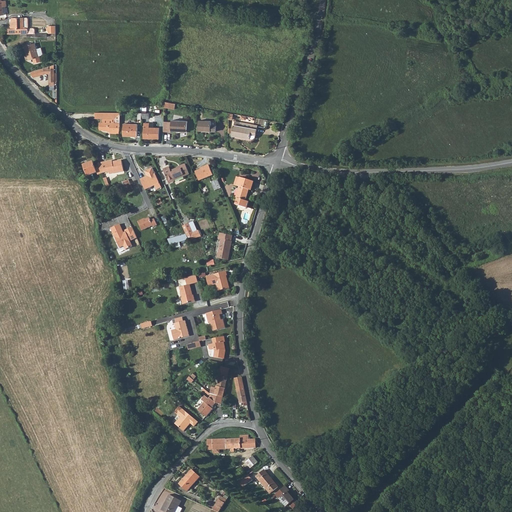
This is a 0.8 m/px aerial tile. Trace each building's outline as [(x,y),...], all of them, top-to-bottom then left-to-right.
[(24,18),(13,18),(13,22),(11,22),(12,29),(8,29),(8,34),(27,34),(28,34),(28,29),(28,19),(27,18),(24,18)] [(35,44),(25,46),(27,55),(25,56),(26,60),(28,59),(29,60),(33,58),(35,63),(42,61),(40,57),(38,57),(35,44)] [(55,81),(57,81),(56,73),(55,73),(54,69),(49,69),(49,67),(45,68),(31,71),(32,77),(44,73),(49,73),(49,86),(55,85),(55,81)] [(110,133),(120,133),(120,113),(95,113),(95,119),(102,119),(102,123),(100,123),(100,128),(104,129),(104,131),(110,131),(110,133)] [(188,121),(172,120),(172,122),(164,122),(164,132),(171,132),(171,130),(187,131),(188,121)] [(217,121),(200,121),(199,130),(216,131),(217,121)] [(233,128),(229,127),(229,133),(232,133),(232,136),(255,140),(257,130),(252,129),(252,125),(234,122),(233,128)] [(149,123),(144,123),(143,139),(159,139),(159,127),(149,127),(149,123)] [(138,124),(123,124),(123,136),(137,136),(138,124)] [(91,159),(81,162),(85,173),(95,170),(91,159)] [(112,159),(98,163),(102,173),(109,170),(110,173),(124,169),(121,159),(112,161),(112,159)] [(170,168),(164,170),(169,184),(189,175),(184,165),(179,167),(180,169),(171,172),(170,168)] [(206,168),(196,172),(199,181),(213,175),(208,165),(205,167),(206,168)] [(147,176),(140,179),(145,190),(154,186),(156,190),(161,187),(151,168),(144,171),(147,176)] [(253,181),(239,177),(239,178),(237,187),(238,187),(236,198),(237,199),(235,206),(246,209),(248,202),(245,201),(248,190),(250,191),(253,181)] [(122,181),(127,191),(134,188),(129,178),(122,181)] [(218,179),(212,181),(215,189),(221,187),(218,179)] [(143,217),(137,220),(141,229),(152,224),(152,225),(156,223),(154,217),(150,219),(148,216),(145,218),(143,218),(143,217)] [(136,237),(131,226),(124,229),(125,231),(126,233),(125,233),(123,232),(119,223),(110,227),(119,247),(123,245),(125,249),(132,245),(129,240),(136,237)] [(189,224),(182,226),(185,234),(187,239),(196,238),(201,237),(198,230),(193,232),(189,224)] [(232,240),(233,234),(226,231),(223,230),(220,237),(222,238),(218,256),(227,258),(233,240),(232,240)] [(226,270),(205,275),(208,285),(215,283),(217,290),(229,287),(226,275),(227,274),(226,270)] [(185,278),(187,285),(190,284),(198,282),(196,275),(185,278)] [(180,298),(182,304),(195,301),(193,295),(192,295),(190,284),(187,285),(179,287),(181,298),(180,298)] [(221,310),(206,314),(210,325),(212,324),(214,333),(225,330),(223,321),(222,322),(220,316),(223,315),(221,310)] [(183,318),(175,320),(176,324),(174,324),(175,330),(172,331),(174,341),(189,337),(186,321),(184,322),(183,318)] [(226,342),(225,336),(213,339),(214,344),(210,345),(211,350),(215,349),(216,352),(215,357),(225,360),(227,352),(225,351),(224,348),(226,348),(225,343),(226,342)] [(212,389),(210,395),(212,395),(223,398),(229,369),(221,368),(220,373),(221,374),(218,388),(216,388),(216,389),(212,389)] [(193,373),(188,379),(192,382),(197,376),(193,373)] [(234,379),(239,404),(243,403),(244,406),(247,406),(241,377),(234,379)] [(216,404),(221,405),(223,398),(212,395),(211,402),(208,401),(204,398),(201,402),(203,404),(197,412),(207,419),(213,411),(212,410),(216,404)] [(201,425),(181,409),(175,416),(182,421),(177,427),(186,435),(193,427),(196,430),(201,425)] [(158,413),(155,416),(162,422),(165,419),(158,413)] [(241,440),(204,440),(203,441),(204,450),(212,449),(213,452),(218,452),(218,449),(231,448),(232,452),(242,451),(242,448),(257,448),(256,440),(249,440),(249,436),(240,436),(241,440)] [(259,463),(253,456),(244,463),(250,469),(259,463)] [(200,477),(191,470),(178,483),(186,491),(200,477)] [(279,487),(265,470),(258,477),(271,493),(279,487)] [(251,480),(248,475),(238,482),(244,486),(251,480)] [(290,491),(287,487),(276,496),(291,511),(300,504),(289,492),(290,491)] [(180,511),(182,508),(179,506),(181,501),(168,495),(161,510),(164,511),(180,511)] [(221,496),(213,509),(218,511),(227,500),(221,496)]
